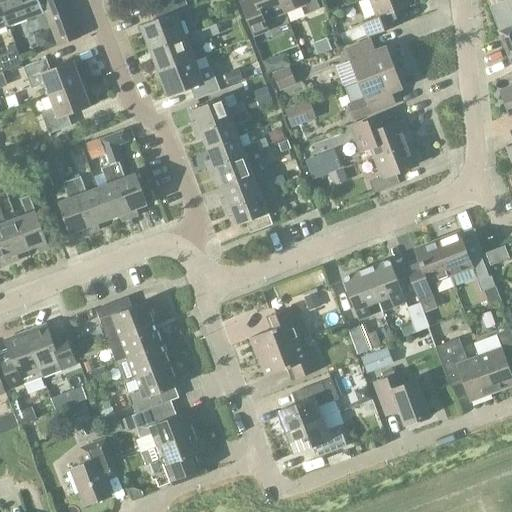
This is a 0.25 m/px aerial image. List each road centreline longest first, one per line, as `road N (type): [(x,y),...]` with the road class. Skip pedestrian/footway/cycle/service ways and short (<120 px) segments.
road 1 (residential): [(206,290),(484,185)]
road 2 (residential): [(179,251),(201,224),(163,130),(130,103),(90,0)]
road 3 (residential): [(263,458),(281,489),(297,486),(511,406)]
road 4 (residential): [(0,303),(153,247),(179,251)]
road 5 (residential): [(484,185),(460,0)]
road 6 (residential): [(206,290),(263,458)]
road 7 (residential): [(139,511),(263,458)]
